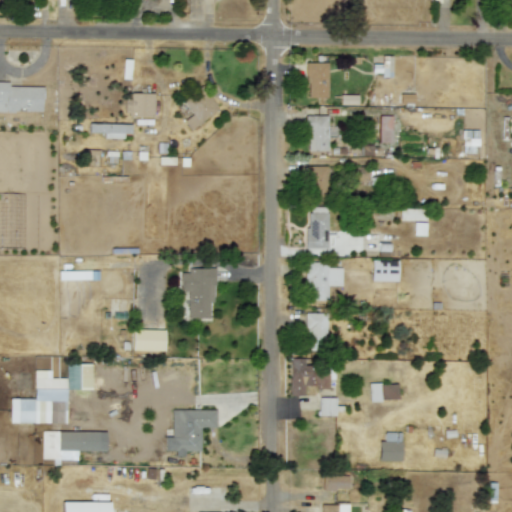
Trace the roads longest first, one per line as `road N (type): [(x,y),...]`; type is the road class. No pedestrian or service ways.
road 1 (residential): [(511,37),(0,30)]
road 2 (residential): [(277,511),(278,0)]
